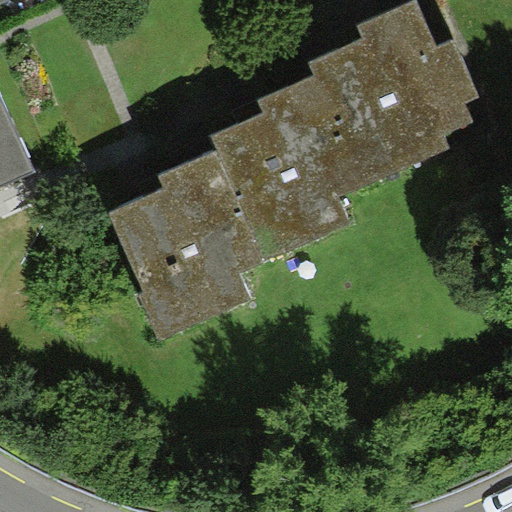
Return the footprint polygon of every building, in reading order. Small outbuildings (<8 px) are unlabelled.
[(310,62),(316,76),(363,186),(452,148),(447,136),(476,123),(467,103),(479,98),(454,41),(439,48),(418,0),(415,0),(358,25),(364,39),(310,62)] [(363,186),(316,76),(258,101),(263,113),(211,136),(218,151),(266,262),(353,225),(341,197),(363,186)] [(0,130),(14,124),(0,93),(0,130)] [(0,186),(35,170),(14,124),(0,130),(0,186)] [(266,262),(218,151),(158,177),(163,189),(109,212),(142,290),(138,292),(159,341),(251,302),(239,273),(266,262)]
